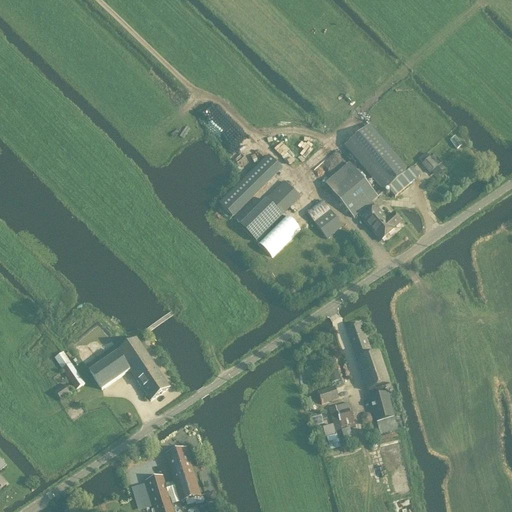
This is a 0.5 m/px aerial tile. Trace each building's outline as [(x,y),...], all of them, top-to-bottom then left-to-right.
[(349,165),(325,186),(333,194),(333,195),(354,219),(358,215),(362,219),(361,220),(374,235),(388,222),(386,220),(387,220),(386,220),(379,212),(376,208),(375,208),(371,204),(378,198),(409,171),(370,126),(345,148),(383,191),(376,196),(349,165)] [(268,158),(250,175),(264,189),(282,171),(268,158)] [(438,168),(430,158),(422,165),(430,175),(438,168)] [(409,171),(387,190),(395,199),(419,177),(412,169),(409,171)] [(323,202),(307,215),(327,240),(343,228),(323,202)] [(388,222),(374,235),(381,242),(395,230),(394,229),(401,223),(393,214),(387,220),(386,220),(388,222)] [(375,391),(377,397),(387,394),(385,387),(389,386),(379,354),(372,356),(361,325),(348,330),(358,361),(359,361),(369,393),(375,391)] [(118,354),(90,373),(102,391),(130,372),(151,402),(170,389),(136,340),(117,353),(118,354)] [(76,391),(85,385),(64,354),(55,360),(76,391)] [(54,394),(60,402),(72,395),(66,386),(54,394)] [(334,388),(317,394),(322,406),(338,400),(334,388)] [(380,435),(397,430),(387,394),(377,397),(370,399),(380,435)] [(73,422),(86,413),(80,403),(66,413),(73,422)] [(336,409),(341,431),(344,442),(353,439),(350,430),(356,428),(349,405),(336,409)] [(333,425),(323,428),(325,437),(335,434),(335,433),(333,425)] [(341,449),(338,440),(338,441),(336,435),(327,438),(330,451),(341,449)] [(147,485),(137,488),(144,510),(154,507),(155,511),(173,511),(169,498),(178,496),(181,504),(201,497),(186,451),(166,457),(175,484),(165,487),(162,478),(146,483),(147,485)] [(206,495),(208,503),(217,500),(215,492),(206,495)]
